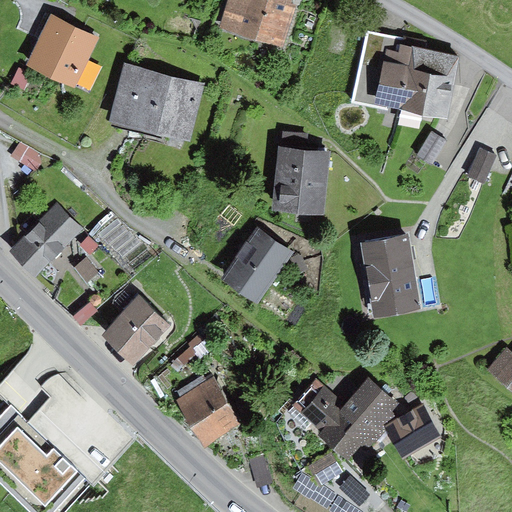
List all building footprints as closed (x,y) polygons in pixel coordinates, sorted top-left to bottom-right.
[(229,0),(219,34),(288,54),(304,0),(229,0)] [(98,37),(50,15),(27,65),(74,87),(98,37)] [(403,108),(414,47),(402,44),(403,39),(366,31),(352,103),(388,109),(389,105),(403,108)] [(461,56),(414,47),(403,108),(449,117),(461,56)] [(205,84),(124,63),(109,119),(190,140),(205,84)] [(18,68),(10,84),(24,90),(31,74),(18,68)] [(308,133),(279,131),(272,210),(324,215),(329,152),(307,150),(308,133)] [(432,131),(418,154),(434,164),(448,141),(432,131)] [(498,155),(480,148),(467,178),(485,185),(498,155)] [(60,196),(18,238),(45,263),(86,222),(60,196)] [(262,230),(227,278),(261,303),(296,255),(262,230)] [(407,234),(361,241),(373,317),(421,310),(407,234)] [(87,258),(75,267),(87,282),(99,273),(87,258)] [(139,300),(104,339),(136,368),(171,328),(139,300)] [(511,354),(507,352),(494,373),(511,388),(511,354)] [(324,388),(304,413),(325,431),(322,435),(347,456),(353,448),(361,454),(385,427),(409,412),(368,380),(344,408),(324,388)] [(63,511),(110,465),(27,383),(0,409),(0,477),(34,511),(63,511)] [(213,452),(247,423),(223,396),(190,425),(213,452)] [(409,412),(385,427),(403,460),(441,438),(422,404),(409,412)] [(423,511),(463,511),(457,482),(432,487),(417,501),(423,511)]
